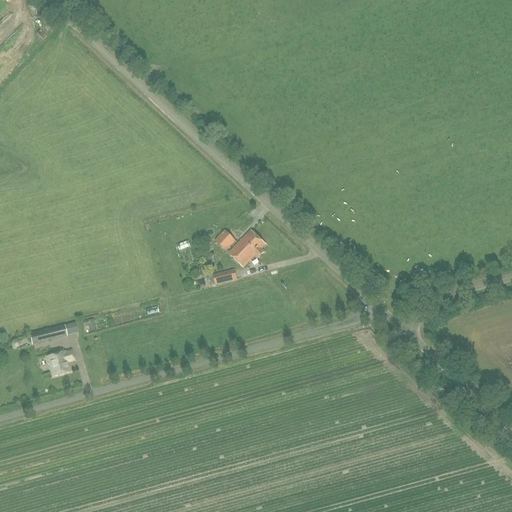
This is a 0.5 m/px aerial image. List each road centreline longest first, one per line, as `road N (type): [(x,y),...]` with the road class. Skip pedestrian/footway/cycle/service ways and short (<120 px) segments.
road 1 (unclassified): [(376,305),(47,0)]
road 2 (unclassified): [(0,419),(346,323),(376,305)]
road 3 (unclassified): [(511,429),(408,331)]
road 4 (unclassified): [(408,331),(440,299),(511,276)]
